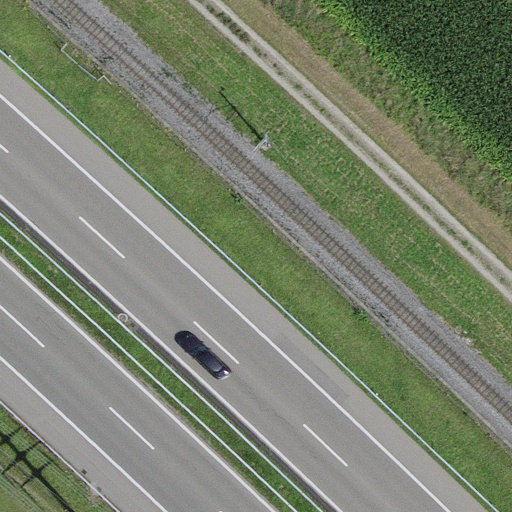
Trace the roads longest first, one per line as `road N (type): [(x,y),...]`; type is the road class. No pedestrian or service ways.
road 1 (motorway): [(396,511),(0,142)]
road 2 (track): [(511,284),(206,0)]
road 3 (motorway): [(0,309),(218,511)]
